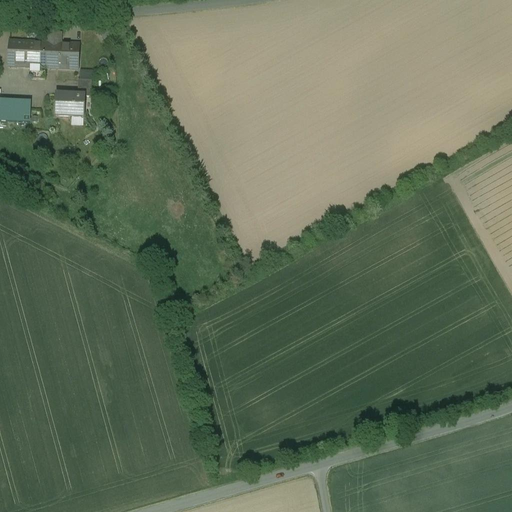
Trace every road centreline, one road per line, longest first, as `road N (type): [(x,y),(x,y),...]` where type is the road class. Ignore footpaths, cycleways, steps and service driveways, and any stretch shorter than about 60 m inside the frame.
road 1 (unclassified): [(251,0),(0,27)]
road 2 (unclassified): [(511,404),(321,464)]
road 3 (unclassified): [(321,464),(156,511)]
